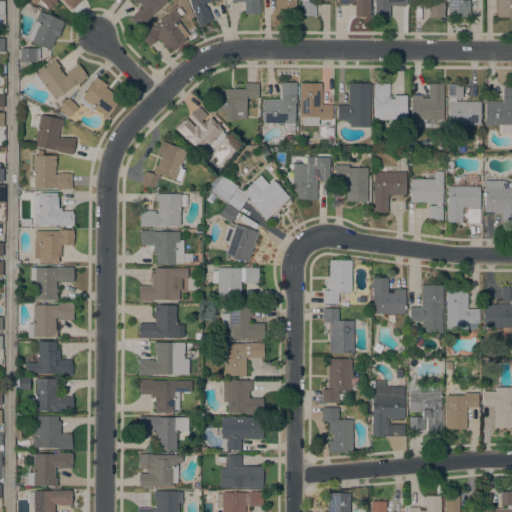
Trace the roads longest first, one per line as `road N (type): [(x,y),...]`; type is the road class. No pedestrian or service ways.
road 1 (residential): [(511,49),(223,50),(192,64),(157,97),(97,35)]
road 2 (residential): [(102,511),(106,181),(123,130),(157,97)]
road 3 (residential): [(292,511),(290,262),(302,242)]
road 4 (residential): [(511,458),(293,475)]
road 5 (residential): [(302,242),(324,234),(511,255)]
